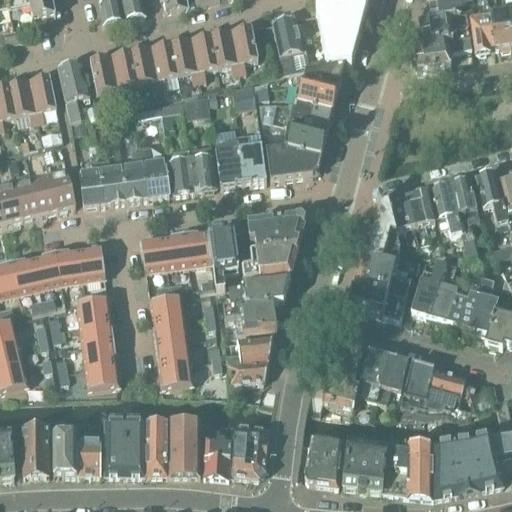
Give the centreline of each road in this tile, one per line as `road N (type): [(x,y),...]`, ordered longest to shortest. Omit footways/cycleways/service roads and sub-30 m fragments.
road 1 (residential): [(117,230),(342,200)]
road 2 (residential): [(0,509),(218,511)]
road 3 (residential): [(310,318),(511,377)]
road 4 (residential): [(342,200),(511,163)]
road 5 (residential): [(117,230),(138,390)]
road 6 (residential): [(511,75),(362,108)]
road 7 (residential): [(84,51),(211,24)]
road 8 (unclassified): [(310,318),(342,200)]
